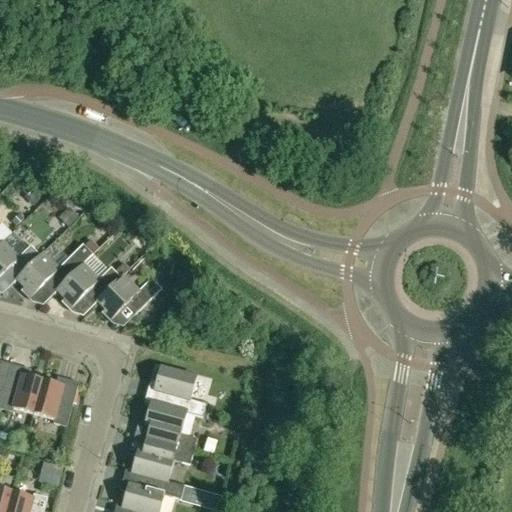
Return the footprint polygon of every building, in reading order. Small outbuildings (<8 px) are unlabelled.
[(194,49),(204,45),(195,23),(186,26),(194,49)] [(39,200),(30,191),(23,197),(32,206),(39,200)] [(19,216),(12,223),(17,227),(23,221),(19,216)] [(91,241),(85,247),(94,255),(99,250),(91,241)] [(41,258),(40,257),(31,248),(18,260),(3,244),(0,246),(1,247),(0,247),(0,279),(4,276),(13,285),(17,282),(16,282),(41,258)] [(93,257),(83,247),(59,271),(43,255),(40,257),(41,258),(16,282),(17,282),(33,298),(44,287),(54,296),(57,293),(56,293),(86,264),(93,257)] [(121,280),(120,279),(111,270),(108,272),(101,279),(86,264),(56,293),(57,293),(73,309),(84,298),(94,307),(97,304),(121,280)] [(117,272),(116,273),(120,276),(122,278),(123,277),(130,270),(124,265),(117,272)] [(97,304),(113,320),(125,309),(134,318),(161,291),(151,281),(139,293),(123,277),(120,279),(121,280),(97,304)] [(0,398),(9,366),(0,363),(0,398)] [(31,416),(41,382),(28,378),(30,372),(9,366),(0,398),(0,411),(10,414),(11,410),(31,416)] [(186,414),(186,415),(203,420),(206,406),(190,401),(196,379),(161,370),(155,392),(147,390),(144,403),(151,405),(186,414)] [(41,382),(31,416),(52,421),(51,425),(65,429),(77,384),(55,379),(54,385),(41,382)] [(180,436),(186,415),(186,414),(151,405),(145,426),(138,424),(134,438),(193,454),(197,441),(180,436)] [(190,467),(193,454),(134,438),(131,451),(138,453),(132,474),(167,484),(167,483),(173,462),(190,467)] [(48,465),(43,485),(58,488),(63,469),(48,465)] [(132,474),(125,472),(121,485),(128,487),(122,508),(122,509),(133,511),(159,511),(163,497),(180,502),(184,488),(167,483),(167,484),(132,474)] [(221,498),(184,488),(180,502),(217,511),(218,511),(222,498),(221,498)] [(0,511),(7,511),(12,494),(0,490),(0,511)] [(12,494),(7,511),(43,511),(47,500),(34,496),(33,500),(12,494)]
